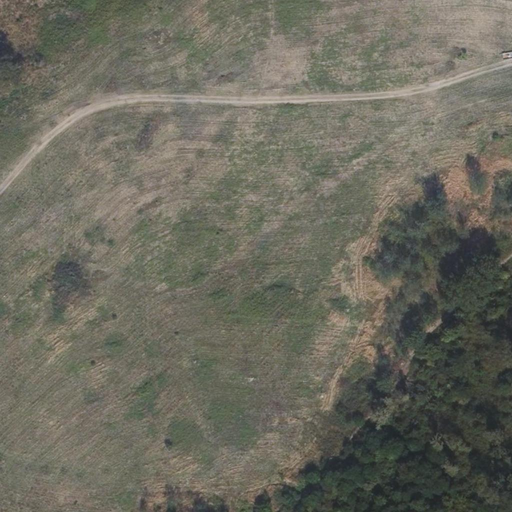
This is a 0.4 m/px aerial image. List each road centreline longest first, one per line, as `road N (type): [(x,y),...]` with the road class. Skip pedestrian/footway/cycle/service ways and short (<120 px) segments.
road 1 (unclassified): [(0,181),(82,104),(115,92),(215,112),(396,92),(511,60)]
road 2 (track): [(294,511),(429,335),(511,254)]
